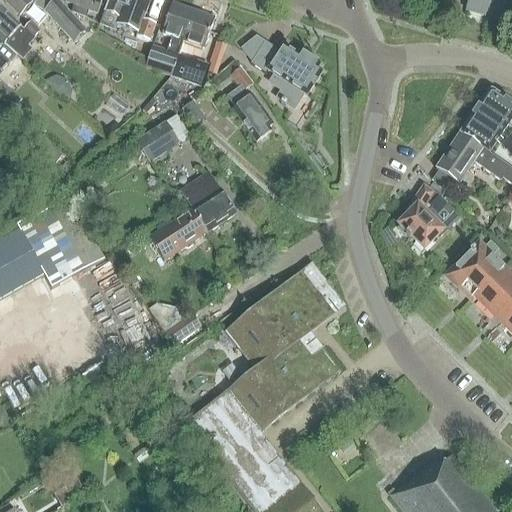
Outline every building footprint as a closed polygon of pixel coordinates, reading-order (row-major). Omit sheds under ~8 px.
[(19,17),(31,4),(26,0),(5,0),(3,2),(19,17)] [(44,13),(71,43),(73,41),(84,31),(58,3),(58,0),(48,0),(55,4),(44,13)] [(70,13),(77,16),(83,0),(64,0),(64,3),(73,6),(70,13)] [(83,0),(77,16),(85,19),(88,11),(97,15),(101,0),(83,0)] [(135,38),(148,42),(154,25),(142,20),(149,0),(107,0),(103,12),(103,13),(99,26),(115,31),(117,26),(137,33),(135,38)] [(502,22),(507,0),(468,0),(466,12),(468,13),(468,14),(482,17),(482,16),(502,22)] [(159,52),(155,63),(173,69),(185,34),(181,33),(188,11),(172,5),(161,36),(170,39),(165,54),(159,52)] [(3,46),(22,62),(31,51),(27,47),(32,41),(39,33),(29,24),(22,31),(0,10),(0,42),(3,45),(3,46)] [(194,47),(203,50),(214,20),(188,11),(181,33),(185,34),(173,69),(173,70),(170,77),(199,88),(206,67),(189,61),(194,47)] [(214,49),(222,52),(224,46),(216,43),(214,49)] [(263,45),(249,65),(264,75),(266,72),(274,77),(269,84),(281,92),(276,100),(281,103),(279,105),(284,107),(285,105),(292,110),(302,95),(305,98),(321,73),(317,70),(319,67),(305,58),(298,54),(296,57),(280,46),(276,53),(263,45)] [(233,62),(209,83),(214,89),(229,78),(239,70),(233,62)] [(239,70),(229,78),(231,81),(232,82),(238,90),(241,95),(245,92),(252,87),(246,80),(239,70)] [(0,85),(0,98),(15,108),(21,98),(1,85),(0,85)] [(241,95),(238,90),(226,99),(234,110),(231,112),(255,144),(270,133),(267,129),(271,126),(251,98),(250,98),(245,92),(241,95)] [(215,114),(199,91),(188,99),(191,103),(180,111),(193,129),(204,120),(205,121),(215,114)] [(511,118),(511,106),(491,93),(490,92),(489,93),(488,93),(487,94),(458,135),(488,155),(511,118)] [(179,145),(165,124),(134,144),(149,165),(179,145)] [(511,171),(458,135),(435,170),(455,190),(473,163),(500,183),(502,180),(511,187),(511,171)] [(31,149),(51,167),(61,156),(41,138),(31,149)] [(49,181),(55,186),(72,167),(67,163),(49,181)] [(212,182),(183,201),(191,212),(190,212),(206,235),(219,226),(234,216),(219,193),(212,182)] [(406,212),(409,215),(397,227),(399,228),(396,230),(407,241),(410,239),(423,252),(435,239),(437,241),(459,219),(439,200),(423,188),(406,212)] [(0,276),(21,265),(39,296),(105,259),(71,199),(32,222),(30,219),(0,236),(0,276)] [(158,234),(148,240),(163,263),(184,249),(187,250),(192,247),(193,244),(206,235),(190,212),(170,226),(167,222),(155,230),(158,234)] [(465,285),(471,291),(475,295),(501,268),(491,258),(497,251),(489,243),(483,249),(478,244),(445,278),(459,292),(465,285)] [(511,278),(501,268),(475,295),(476,296),(473,299),(495,320),(511,303),(511,278)] [(244,321),(226,334),(256,372),(306,333),(307,335),(325,321),(340,309),(309,270),(244,321)] [(511,303),(495,320),(496,321),(511,337),(511,303)] [(200,329),(190,316),(163,335),(172,348),(200,329)] [(256,372),(226,396),(257,436),(269,426),(336,374),(337,376),(339,374),(320,350),(319,351),(307,335),(306,333),(256,372)] [(226,396),(186,427),(245,502),(284,471),(278,463),(257,436),(226,396)] [(318,424),(311,430),(319,441),(327,435),(318,424)] [(348,439),(337,446),(342,453),(353,446),(348,439)] [(385,496),(398,511),(491,511),(448,459),(435,469),(430,464),(393,495),(390,491),(385,496)] [(284,471),(245,502),(252,511),(316,511),(301,492),(297,487),(284,471)] [(71,473),(61,479),(70,494),(80,489),(71,473)] [(205,500),(187,511),(186,511),(200,511),(210,506),(205,500)]
